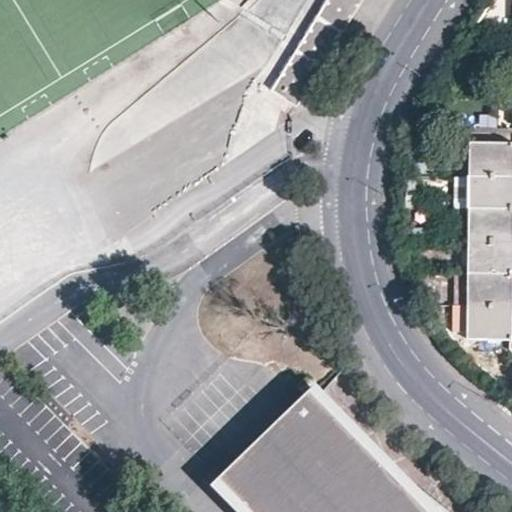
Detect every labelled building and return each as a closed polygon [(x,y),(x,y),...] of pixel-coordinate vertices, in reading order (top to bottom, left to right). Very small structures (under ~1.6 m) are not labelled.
[(293,104),(357,0),(320,0),(267,87),(293,104)] [(511,145),(473,144),(472,176),(472,209),(471,240),(470,341),(511,341),(511,145)] [(472,209),(472,176),(456,176),(455,209),(472,209)] [(471,240),(472,209),(455,209),(454,209),(453,240),(471,240)] [(424,511),(315,400),(222,492),(242,511),(424,511)]
